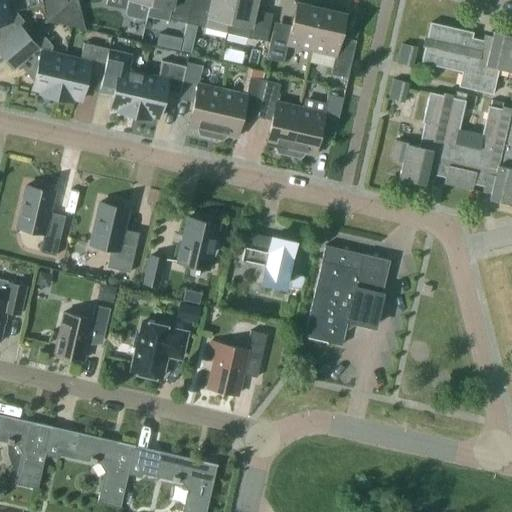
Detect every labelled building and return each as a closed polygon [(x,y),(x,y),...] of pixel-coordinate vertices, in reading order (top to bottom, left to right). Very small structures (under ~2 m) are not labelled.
[(0,0),(0,52),(4,57),(28,36),(19,25),(24,21),(14,10),(8,11),(5,0),(0,0)] [(106,0),(105,4),(125,9),(124,12),(127,16),(145,20),(149,3),(149,0),(106,0)] [(168,18),(186,23),(191,0),(149,0),(149,3),(171,8),(168,18)] [(191,0),(186,23),(226,32),(233,0),(209,0),(207,2),(198,0),(191,0)] [(233,0),(226,32),(266,41),(271,17),(253,13),(256,0),(233,0)] [(287,44),(311,49),(322,2),(314,0),(309,0),(305,4),(294,1),(293,3),(296,4),(289,35),(272,31),(265,58),(283,62),(287,44)] [(322,2),(311,49),(334,55),(329,77),(346,81),(353,50),(337,46),(344,15),(346,15),(347,14),(335,11),(333,4),(322,2)] [(421,62),(461,71),(458,85),(492,93),(498,67),(508,70),(508,71),(511,71),(511,35),(493,31),(490,42),(471,37),(473,32),(430,22),(421,62)] [(39,93),(55,97),(65,55),(50,52),(52,45),(45,36),(35,44),(28,36),(4,57),(13,68),(19,64),(28,75),(34,77),(32,89),(40,91),(39,93)] [(182,38),(174,37),(172,48),(179,50),(182,38)] [(86,74),(101,77),(108,48),(83,42),(79,59),(65,55),(55,97),(72,100),(72,98),(80,100),(86,74)] [(412,67),(417,48),(401,44),(396,63),(412,67)] [(132,54),(108,48),(101,77),(98,92),(112,95),(110,107),(117,108),(117,111),(133,114),(143,73),(128,70),(132,54)] [(179,95),(180,89),(186,66),(161,60),(157,77),(143,73),(133,114),(150,118),(150,116),(158,118),(164,92),(179,95)] [(199,134),(211,137),(221,89),(198,83),(202,65),(187,62),(186,66),(180,89),(195,92),(188,124),(187,123),(187,125),(197,127),(199,134)] [(244,103),(258,107),(265,80),(249,76),(245,94),(221,89),(211,137),(222,139),(227,134),(237,136),(238,135),(236,135),(244,103)] [(404,103),(408,83),(392,79),(388,99),(404,103)] [(277,152),(288,155),(299,107),(276,101),(280,83),(265,80),(258,107),(274,110),(266,141),(265,141),(264,143),(275,145),(277,152)] [(511,203),(511,167),(509,167),(511,156),(511,110),(488,105),(481,134),(458,129),(465,100),(429,92),(422,122),(424,122),(418,146),(408,144),(408,143),(394,140),(390,158),(402,161),(398,177),(423,183),(426,172),(445,176),(444,182),(471,188),(472,183),(491,187),(489,198),(511,203)] [(299,107),(288,155),(299,157),(305,152),(315,154),(316,153),(314,152),(321,121),(336,125),(342,97),(327,94),(325,102),(304,97),(302,107),(299,107)] [(31,186),(26,185),(16,227),(43,233),(39,251),(55,255),(63,224),(47,220),(54,191),(48,190),(49,187),(41,183),(32,183),(31,186)] [(110,248),(106,267),(129,272),(136,241),(121,237),(127,208),(122,207),(123,204),(115,200),(106,200),(105,203),(99,202),(90,244),(110,248)] [(177,261),(208,268),(211,255),(214,256),(218,248),(218,238),(215,238),(218,224),(187,217),(177,261)] [(261,280),(284,285),(288,270),(294,272),(297,258),(291,256),(294,242),(271,236),(267,252),(244,246),(241,259),(264,264),(261,280)] [(303,336),(341,345),(347,319),(374,326),(389,259),(325,244),(303,336)] [(149,253),(142,283),(158,287),(165,257),(149,253)] [(49,287),(51,274),(39,271),(36,284),(49,287)] [(301,289),(304,276),(293,274),(291,286),(301,289)] [(26,286),(8,282),(4,300),(0,298),(0,336),(6,311),(19,314),(26,286)] [(431,286),(424,284),(422,292),(430,294),(431,286)] [(105,285),(102,300),(112,303),(116,288),(105,285)] [(180,302),(176,317),(196,322),(200,306),(180,302)] [(54,353),(83,359),(89,332),(103,335),(109,308),(94,305),(91,318),(63,312),(54,353)] [(136,347),(131,370),(160,377),(165,354),(180,357),(185,333),(171,329),(171,328),(142,321),(140,332),(137,332),(133,346),(136,347)] [(207,388),(236,394),(241,373),(256,377),(266,334),(250,330),(245,349),(210,340),(206,358),(214,360),(207,388)] [(305,374),(313,364),(299,351),(290,361),(305,374)] [(0,418),(0,440),(6,442),(7,453),(10,464),(16,473),(14,483),(37,488),(45,455),(51,430),(52,426),(36,422),(35,426),(0,418)] [(51,430),(45,455),(55,457),(59,454),(64,432),(51,430)] [(77,436),(64,432),(59,454),(72,457),(77,436)] [(127,473),(133,449),(134,445),(119,441),(118,445),(77,436),(72,457),(95,462),(96,458),(103,460),(108,469),(103,489),(99,492),(97,502),(120,507),(127,473)] [(127,473),(137,476),(141,473),(146,451),(133,449),(127,473)] [(160,455),(146,451),(141,473),(155,476),(160,455)] [(160,455),(155,476),(177,481),(178,477),(185,479),(191,488),(186,508),(181,511),(205,511),(216,465),(217,465),(217,464),(201,460),(200,464),(160,455)]
